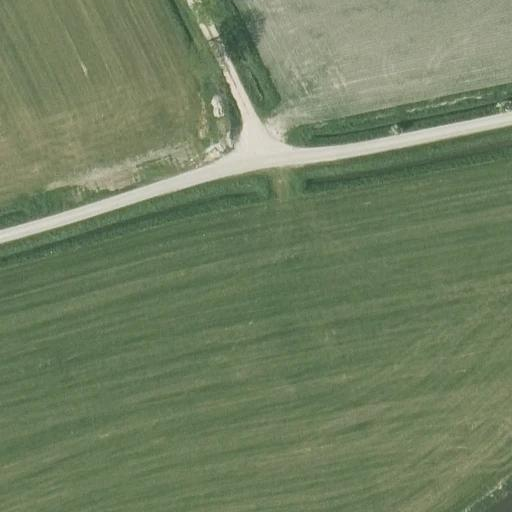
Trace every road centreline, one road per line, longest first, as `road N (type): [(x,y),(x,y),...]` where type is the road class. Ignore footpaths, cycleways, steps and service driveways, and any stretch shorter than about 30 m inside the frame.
road 1 (unclassified): [(0,240),(207,179),(511,115)]
road 2 (track): [(269,167),(187,0)]
